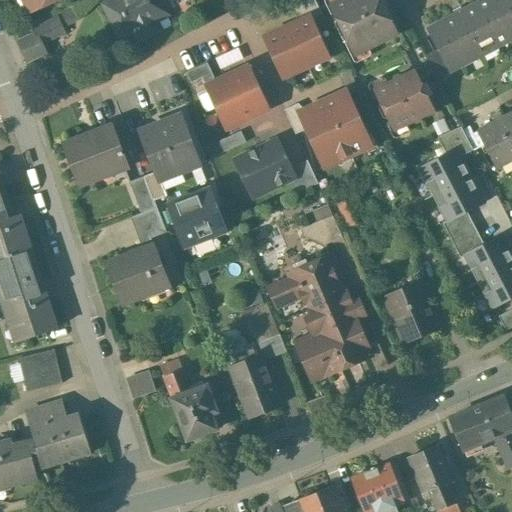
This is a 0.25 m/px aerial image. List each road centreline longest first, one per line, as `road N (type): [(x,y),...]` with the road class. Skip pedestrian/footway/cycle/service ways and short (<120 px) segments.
road 1 (residential): [(146,503),(21,110)]
road 2 (tertiary): [(511,369),(303,457),(146,503)]
road 3 (residential): [(281,121),(234,19),(21,110)]
